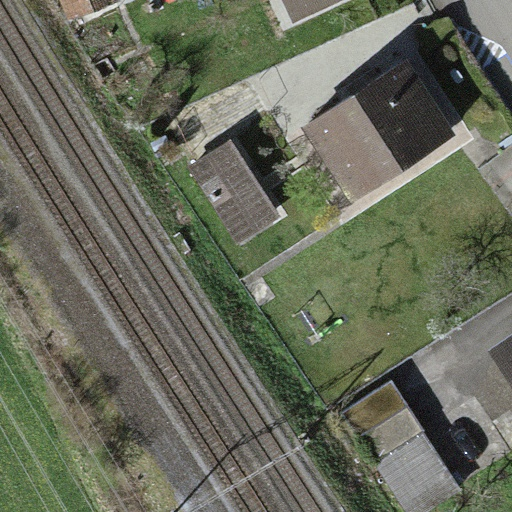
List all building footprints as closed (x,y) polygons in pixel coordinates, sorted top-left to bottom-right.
[(304,0),(285,0),(290,8),(304,0)] [(404,60),(295,120),(335,193),(444,133),(404,60)] [(228,147),(198,167),(243,237),(274,218),(228,147)] [(511,332),(486,349),(511,391),(511,332)] [(400,511),(454,476),(387,377),(334,412),(400,511)]
